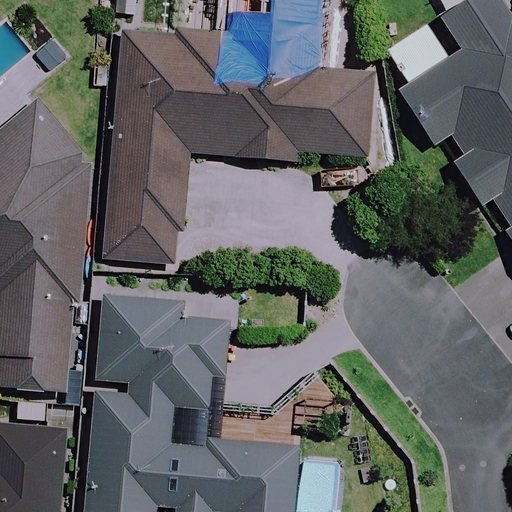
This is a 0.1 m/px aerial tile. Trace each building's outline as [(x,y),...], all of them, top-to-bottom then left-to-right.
[(431,154),(447,143),(457,157),(446,164),(480,213),(490,206),(505,228),(497,234),(511,255),(511,23),(509,25),(491,0),(473,0),(433,28),(429,22),(381,54),(426,120),(414,128),(431,154)] [(179,271),(186,162),(298,169),(299,158),(365,162),(371,80),(316,76),(320,18),(269,14),(267,42),(122,33),(107,266),(179,271)] [(0,391),(66,398),(89,167),(40,106),(0,137),(0,391)] [(203,411),(213,412),(216,382),(222,383),(227,326),(186,323),(187,309),(103,303),(96,386),(95,397),(86,511),(290,511),(295,455),(200,448),(203,411)] [(0,511),(59,511),(66,438),(0,431),(0,511)]
